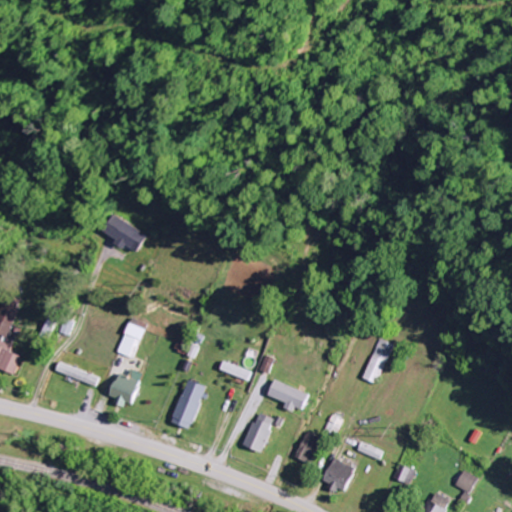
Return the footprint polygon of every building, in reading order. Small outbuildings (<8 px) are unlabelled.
[(113,244),(137,254),(146,233),(111,217),(104,233),(115,238),(113,244)] [(146,340),(149,328),(129,322),(121,353),(134,357),(139,338),(146,340)] [(0,371),(5,373),(8,367),(23,374),(31,356),(15,349),(17,345),(0,337),(0,371)] [(391,343),(377,338),(363,380),(378,385),(391,343)] [(254,374),(225,361),(221,369),(250,382),(254,374)] [(133,376),(124,373),(115,398),(137,406),(148,374),(135,369),(133,376)] [(210,386),(191,379),(176,421),(195,428),(210,386)] [(313,392),(277,381),(273,396),(291,402),(289,406),(307,411),(313,392)] [(267,451),(277,417),(262,413),(260,422),(255,421),(248,445),(267,451)] [(315,464),(326,438),(310,431),(299,456),(315,464)] [(360,467),(338,460),(330,486),(352,493),(360,467)] [(414,484),(419,469),(401,463),(396,479),(414,484)] [(474,493),(481,477),(466,471),(459,486),(474,493)]
